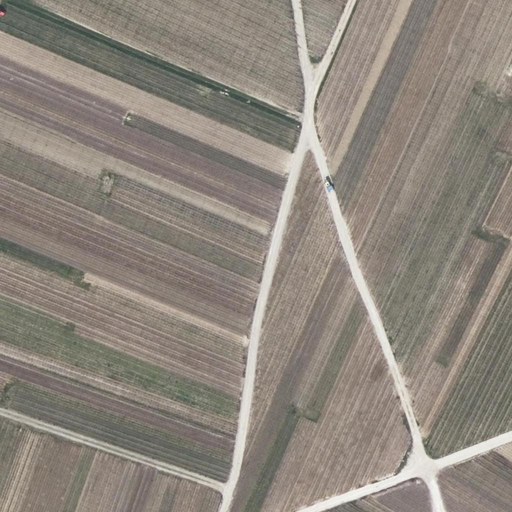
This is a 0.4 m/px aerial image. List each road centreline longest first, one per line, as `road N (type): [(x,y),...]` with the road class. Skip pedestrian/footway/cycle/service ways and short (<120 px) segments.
road 1 (unclassified): [(305,115),(250,333),(222,511)]
road 2 (track): [(424,468),(305,115)]
road 3 (track): [(25,0),(305,115)]
road 4 (track): [(227,492),(0,409)]
road 5 (track): [(314,511),(424,468),(437,511)]
road 6 (track): [(350,0),(305,115)]
